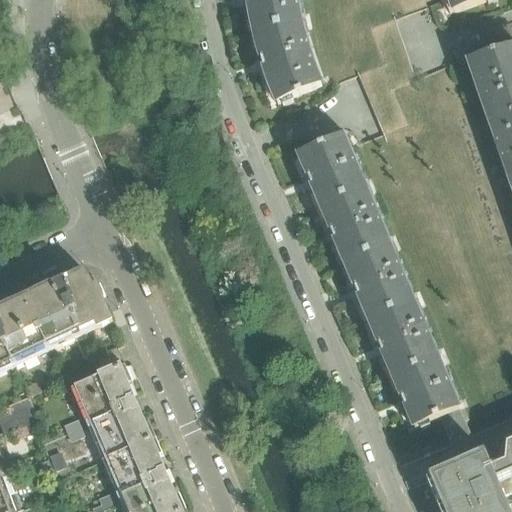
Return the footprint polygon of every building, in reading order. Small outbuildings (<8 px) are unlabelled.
[(248,0),(252,21),(250,22),(251,24),(253,23),(255,34),(253,35),(253,36),(306,23),(306,21),(301,23),(298,4),(303,3),(302,0),(301,0),(297,1),(297,0),(248,0)] [(498,0),(448,0),(453,11),(448,13),(449,16),(454,15),(487,4),(488,7),(498,4),(497,1),(498,0)] [(399,33),(395,22),(394,20),(370,28),(374,41),(399,33)] [(304,49),(302,43),(306,42),(302,28),(307,26),(306,23),(253,36),(253,37),(256,36),(259,47),(256,48),(256,50),(258,49),(261,59),(270,86),(268,87),(268,89),(271,88),(275,98),(273,99),(273,101),(275,100),(278,107),(282,106),(283,108),(294,104),(292,101),(322,89),(316,72),(312,74),(310,67),(313,65),(312,62),(308,63),(306,55),(310,54),(308,48),(304,49)] [(403,45),(399,33),(374,41),(378,53),(403,45)] [(487,44),(472,49),(475,58),(490,53),(487,44)] [(408,58),(403,45),(378,53),(382,65),(383,67),(408,58)] [(511,47),(504,50),(505,53),(469,65),(475,82),(480,81),(485,97),(481,98),(483,104),(487,102),(494,123),(490,124),(491,127),(511,119),(511,47)] [(411,69),(408,58),(383,67),(387,77),(411,69)] [(388,79),(387,77),(383,67),(382,65),(357,76),(363,90),(388,79)] [(415,80),(411,69),(387,77),(388,79),(392,88),(415,80)] [(394,93),(392,88),(388,79),(363,90),(369,103),(394,93)] [(398,104),(394,93),(369,103),(374,114),(398,104)] [(404,116),(398,104),(374,114),(379,127),(404,116)] [(408,127),(404,116),(379,127),(383,137),(408,127)] [(511,119),(491,127),(492,130),(496,128),(499,137),(495,139),(506,171),(511,170),(511,173),(511,179),(509,180),(510,183),(511,182),(511,119)] [(354,163),(345,143),(350,141),(349,138),(344,140),(313,153),(312,150),(303,154),(304,157),(300,159),(316,197),(314,198),(315,199),(317,198),(322,209),(320,210),(320,211),(370,189),(369,187),(364,188),(356,168),(360,167),(358,162),(354,163)] [(380,213),(379,210),(374,212),(367,194),(371,192),(370,189),(320,211),(322,211),(327,221),(325,222),(325,224),(327,223),(340,254),(338,254),(339,256),(341,255),(346,266),(344,267),(394,246),(393,244),(389,245),(381,227),(385,225),(384,222),(380,224),(376,215),(380,213)] [(400,272),(404,270),(403,267),(399,269),(391,250),(395,248),(394,246),(344,267),(344,268),(346,267),(351,278),(349,279),(349,280),(351,280),(355,289),(364,310),(362,311),(363,312),(365,312),(370,322),(368,323),(368,324),(418,302),(417,300),(413,302),(405,284),(409,282),(408,278),(403,280),(400,272)] [(113,324),(104,305),(104,303),(98,288),(94,290),(93,289),(86,274),(82,276),(79,277),(78,274),(68,278),(69,282),(66,283),(65,282),(53,288),(54,289),(51,290),(49,285),(36,292),(38,296),(26,302),(51,355),(53,354),(53,352),(81,339),(82,340),(87,338),(86,336),(113,324)] [(51,355),(26,302),(13,308),(11,303),(0,308),(0,314),(0,376),(13,370),(14,372),(16,371),(19,370),(18,368),(48,354),(49,356),(51,355)] [(424,328),(428,326),(427,323),(422,325),(415,307),(419,305),(418,302),(368,324),(368,325),(370,324),(375,334),(373,335),(373,337),(375,336),(388,367),(387,368),(387,369),(389,368),(394,379),(392,380),(392,381),(443,360),(442,358),(437,360),(429,340),(433,338),(432,335),(427,337),(424,328)] [(122,361),(118,352),(96,361),(101,370),(122,361)] [(448,384),(439,364),(444,363),(443,360),(392,381),(394,381),(399,391),(397,392),(398,394),(399,393),(415,431),(420,429),(421,432),(430,428),(429,425),(459,412),(464,410),(463,407),(458,409),(450,389),(454,387),(452,382),(448,384)] [(99,370),(96,361),(90,363),(94,372),(99,370)] [(134,401),(128,388),(133,386),(126,369),(77,390),(108,463),(157,442),(150,425),(145,427),(139,414),(141,413),(139,407),(136,401),(134,401)] [(45,394),(40,384),(27,390),(32,400),(45,394)] [(0,424),(30,413),(34,412),(30,401),(0,411),(0,424)] [(460,412),(459,412),(441,420),(452,446),(470,438),(459,412),(460,412)] [(0,424),(4,435),(34,424),(30,413),(0,424)] [(82,431),(79,425),(70,429),(72,435),(82,431)] [(38,435),(34,426),(22,430),(26,439),(38,435)] [(84,437),(82,431),(72,435),(75,441),(84,437)] [(509,511),(504,499),(511,495),(511,447),(508,449),(504,438),(481,447),(486,458),(431,482),(443,511),(509,511)] [(172,485),(167,473),(165,474),(159,460),(164,458),(157,442),(108,463),(122,496),(113,496),(99,502),(102,508),(93,511),(108,511),(118,508),(124,502),(128,511),(186,511),(180,497),(176,500),(170,486),(172,485)] [(19,511),(6,477),(10,476),(7,468),(0,470),(0,456),(1,456),(0,454),(0,511),(19,511)]
